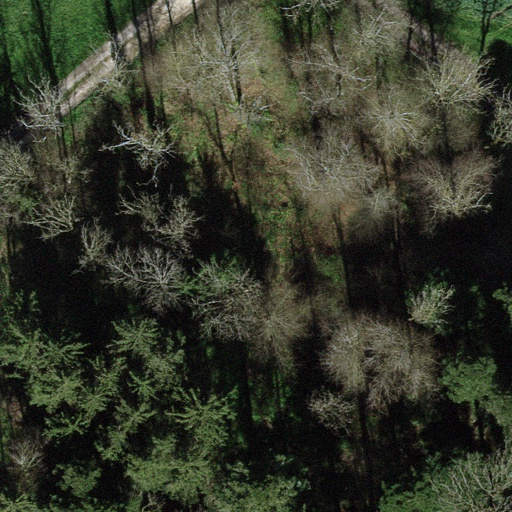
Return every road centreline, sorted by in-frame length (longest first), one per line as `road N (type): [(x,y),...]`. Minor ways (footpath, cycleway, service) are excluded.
road 1 (track): [(0,159),(180,0)]
road 2 (track): [(511,123),(367,0)]
